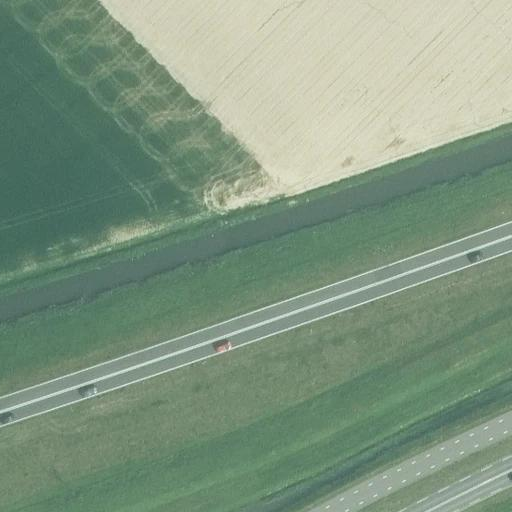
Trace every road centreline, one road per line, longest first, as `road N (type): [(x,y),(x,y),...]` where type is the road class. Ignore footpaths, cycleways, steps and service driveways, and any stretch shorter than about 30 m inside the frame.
road 1 (trunk): [(511,235),(0,412)]
road 2 (unclassified): [(511,425),(332,511)]
